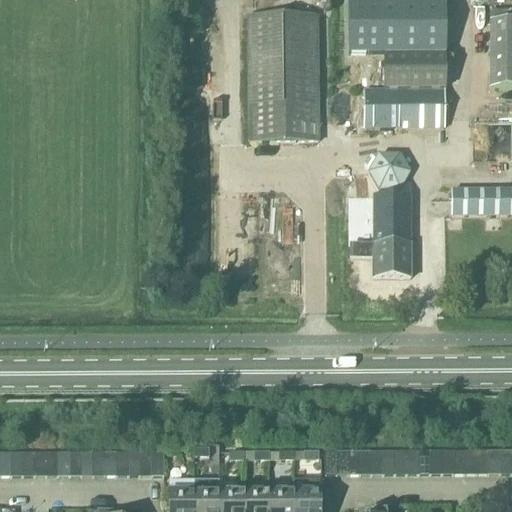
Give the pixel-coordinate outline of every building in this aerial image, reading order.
[(349,0),(349,60),(382,59),(443,59),(443,0),(349,0)] [(247,20),(248,145),(318,145),(317,20),(247,20)] [(511,24),(490,25),(490,92),(511,92),(511,24)] [(382,59),(382,93),(363,93),(364,131),(444,131),(444,92),(443,59),(382,59)] [(366,176),(377,194),(398,194),(409,175),(398,157),(377,157),(366,176)] [(511,193),(451,193),(451,219),(511,219),(511,193)] [(349,248),(349,262),(373,262),(373,281),(409,281),(409,200),(373,200),(373,248),(349,248)] [(208,460),(208,455),(208,451),(193,451),(193,461),(208,460)] [(393,479),(393,454),(381,455),(382,479),(393,479)] [(393,454),(393,479),(405,479),(404,454),(393,454)] [(417,479),(417,454),(404,454),(405,479),(417,479)] [(417,454),(417,479),(428,479),(428,454),(417,454)] [(440,479),(440,454),(428,454),(428,479),(440,479)] [(451,479),(451,454),(440,454),(440,479),(451,479)] [(464,479),(464,454),(451,454),(451,479),(464,479)] [(487,478),(486,454),(464,454),(464,479),(487,478)] [(499,478),(499,454),(486,454),(487,478),(499,478)] [(510,478),(510,454),(499,454),(499,478),(510,478)] [(150,480),(150,455),(138,456),(138,480),(150,480)] [(150,455),(150,480),(163,480),(163,455),(150,455)] [(243,464),(243,455),(228,455),(229,464),(243,464)] [(268,464),(268,455),(253,455),(253,464),(268,464)] [(293,464),(293,455),(278,455),(278,464),(293,464)] [(318,464),(318,455),(303,455),(303,464),(318,464)] [(324,455),(324,479),(335,479),(335,455),(324,455)] [(347,479),(346,455),(335,455),(335,479),(347,479)] [(346,455),(347,479),(359,479),(359,455),(346,455)] [(370,479),(370,455),(359,455),(359,479),(370,479)] [(382,479),(381,455),(370,455),(370,479),(382,479)] [(0,456),(0,480),(10,480),(10,456),(0,456)] [(21,480),(21,456),(10,456),(10,480),(21,480)] [(33,480),(33,456),(21,456),(21,480),(33,480)] [(45,480),(45,456),(33,456),(33,480),(45,480)] [(56,480),(56,456),(45,456),(45,480),(56,480)] [(56,456),(56,480),(68,480),(68,456),(56,456)] [(80,480),(79,456),(68,456),(68,480),(80,480)] [(91,480),(91,456),(79,456),(80,480),(91,480)] [(103,480),(103,456),(91,456),(91,480),(103,480)] [(115,480),(115,456),(103,456),(103,480),(115,480)] [(127,480),(126,456),(115,456),(115,480),(127,480)] [(126,456),(127,480),(138,480),(138,456),(126,456)] [(318,511),(318,483),(293,483),(293,495),(293,511),(318,511)] [(193,511),(193,484),(168,484),(168,511),(193,511)] [(206,484),(193,484),(193,511),(217,511),(218,496),(217,484),(206,484)] [(244,496),(243,511),(268,511),(268,495),(244,496)] [(293,511),(293,495),(268,495),(268,511),(293,511)] [(243,511),(244,496),(218,496),(217,511),(243,511)]
